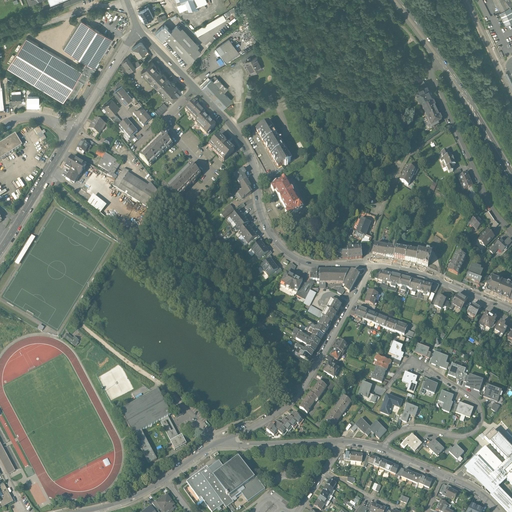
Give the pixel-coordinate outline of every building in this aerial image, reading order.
[(71,0),(39,13),(40,17),(80,0),(71,0)] [(176,0),(180,9),(187,6),(189,10),(196,7),(193,0),(176,0)] [(505,0),(492,0),(500,12),(509,7),(505,0)] [(511,12),(511,10),(509,7),(500,12),(505,27),(511,22),(511,12)] [(148,8),(138,13),(143,23),(153,18),(148,8)] [(225,14),(195,32),(198,37),(226,20),(224,18),(226,16),(225,14)] [(83,62),(95,69),(113,41),(80,21),(63,50),(83,62)] [(163,42),(165,40),(189,65),(202,52),(178,27),(172,33),(165,26),(156,35),(163,42)] [(89,75),(92,76),(95,69),(83,62),(78,70),(27,37),(7,70),(63,104),(66,98),(72,102),(83,84),(84,84),(89,75)] [(238,53),(229,40),(216,50),(216,51),(215,53),(218,57),(220,56),(225,62),(238,53)] [(142,43),(140,43),(132,49),(134,51),(131,53),(134,58),(136,56),(136,55),(138,57),(147,51),(142,43)] [(262,65),(256,56),(251,59),(250,57),(248,58),(249,60),(245,62),(250,71),(254,68),(255,69),(262,65)] [(133,65),(128,58),(122,63),(123,65),(126,68),(125,69),(126,70),(129,73),(135,68),(133,65)] [(167,79),(152,63),(142,72),(157,88),(167,79)] [(417,86),(424,83),(420,76),(415,78),(416,81),(415,81),(417,86)] [(217,78),(214,81),(212,79),(211,80),(211,79),(202,88),(211,97),(213,100),(222,109),(231,100),(224,93),(227,89),(217,78)] [(172,84),(167,79),(157,88),(156,89),(161,94),(172,84)] [(413,88),(415,92),(425,87),(424,83),(417,86),(413,88)] [(175,84),(172,84),(161,94),(166,99),(176,89),(173,86),(175,84)] [(119,88),(114,92),(120,98),(127,92),(122,86),(119,88)] [(432,99),(427,87),(414,93),(420,105),(422,104),(427,116),(437,111),(434,105),(435,104),(433,101),(432,102),(431,100),(432,99)] [(182,94),(176,89),(166,99),(167,101),(166,102),(166,103),(170,105),(171,104),(182,94)] [(127,92),(120,98),(125,105),(129,101),(132,98),(127,92)] [(21,94),(12,95),(12,102),(12,104),(14,104),(22,103),(21,94)] [(39,96),(27,96),(27,106),(39,106),(39,96)] [(134,97),(132,98),(129,101),(133,106),(138,102),(134,97)] [(117,106),(116,107),(114,104),(115,104),(112,100),(102,108),(109,117),(114,114),(119,109),(117,106)] [(194,101),(185,109),(192,117),(193,116),(197,120),(204,114),(205,113),(194,101)] [(142,106),(138,102),(133,106),(137,110),(141,108),(142,106)] [(164,104),(154,113),(159,117),(168,108),(164,104)] [(137,110),(133,114),(138,120),(146,114),(141,108),(137,110)] [(439,116),(437,111),(427,116),(432,126),(438,123),(437,121),(441,120),(440,119),(441,118),(440,115),(439,116)] [(114,114),(109,117),(113,122),(118,118),(114,114)] [(146,114),(138,120),(144,126),(148,123),(151,120),(146,114)] [(204,114),(197,120),(195,123),(206,135),(215,127),(204,114)] [(122,123),(118,118),(113,122),(118,127),(119,126),(122,123)] [(104,123),(96,119),(92,125),(91,124),(89,128),(99,134),(101,130),(100,129),(104,123)] [(132,125),(127,119),(122,123),(119,126),(124,132),(132,125)] [(264,143),(277,135),(273,129),(270,124),(269,123),(266,125),(264,125),(262,126),(262,128),(259,129),(257,131),(264,143)] [(132,125),(124,132),(130,138),(133,135),(137,132),(132,125)] [(163,134),(151,145),(161,155),(172,144),(163,134)] [(15,135),(0,144),(0,159),(22,146),(15,135)] [(277,135),(264,143),(271,156),(284,148),(281,142),(277,135)] [(234,152),(219,136),(209,145),(224,161),(234,152)] [(86,143),(82,141),(77,148),(78,148),(82,151),(84,152),(89,145),(86,143)] [(151,145),(139,156),(148,166),(161,155),(151,145)] [(288,155),(284,148),(271,156),(279,169),(284,166),(286,166),(288,165),(288,164),(292,161),(288,155)] [(449,154),(447,148),(441,151),(442,155),(443,157),(440,158),(441,161),(444,160),(445,163),(446,165),(449,171),(453,169),(451,164),(455,163),(451,153),(449,154)] [(117,161),(106,154),(97,169),(111,178),(120,164),(116,161),(117,161)] [(85,165),(72,157),(67,165),(66,164),(64,166),(71,170),(79,175),(85,165)] [(363,162),(362,164),(361,173),(372,173),(372,170),(373,171),(373,168),(372,168),(372,170),(370,170),(371,167),(369,167),(366,165),(366,161),(365,160),(365,162),(363,162)] [(191,164),(179,175),(188,185),(200,174),(191,164)] [(403,173),(412,178),(414,174),(415,174),(417,169),(411,166),(411,168),(407,166),(403,173)] [(148,187),(128,174),(129,172),(124,169),(113,186),(149,208),(159,193),(150,183),(148,187)] [(79,175),(71,170),(66,178),(70,180),(74,182),(75,180),(76,180),(79,175)] [(243,170),(234,175),(239,185),(246,181),(248,179),(243,170)] [(473,184),(467,171),(464,172),(458,175),(464,188),(469,185),(472,184),(473,184)] [(408,185),(412,178),(403,173),(399,180),(408,185)] [(117,176),(114,174),(109,183),(112,185),(117,176)] [(179,175),(167,187),(176,197),(188,185),(179,175)] [(279,182),(270,187),(272,189),(271,190),(273,194),(275,192),(278,197),(290,190),(284,179),(279,182)] [(251,188),(246,181),(239,185),(242,189),(238,192),(242,199),(251,194),(248,189),(251,188)] [(480,198),(475,189),(475,190),(472,191),(469,192),(474,201),(480,198)] [(290,190),(278,197),(284,207),(296,200),(290,190)] [(100,213),(106,205),(94,195),(89,201),(88,203),(100,213)] [(290,218),(302,211),(303,209),(300,205),(299,204),(296,200),(284,207),(288,214),(285,216),(287,219),(289,217),(290,218)] [(233,209),(230,204),(224,209),(224,210),(220,213),(223,217),(233,209)] [(489,222),(494,217),(488,209),(483,213),(489,222)] [(233,221),(242,214),(238,210),(230,216),(233,221)] [(236,225),(245,218),(242,214),(233,221),(236,225)] [(479,217),(476,214),(470,220),(469,219),(468,218),(467,221),(468,223),(470,221),(476,227),(482,222),(478,217),(479,217)] [(499,222),(494,217),(489,222),(494,227),(499,222)] [(239,229),(247,223),(248,222),(245,218),(236,225),(239,229)] [(371,221),(361,218),(354,236),(359,238),(359,237),(363,238),(365,234),(365,235),(371,221)] [(241,234),(250,228),(247,223),(239,229),(238,230),(241,234)] [(386,237),(390,239),(392,234),(388,233),(389,229),(384,227),(381,236),(386,237)] [(241,234),(244,239),(253,232),(250,228),(241,234)] [(494,234),(488,228),(478,237),(485,243),(494,234)] [(256,236),(253,232),(244,239),(248,243),(253,239),(257,236),(256,236)] [(504,241),(500,237),(490,248),(493,252),(497,248),(496,248),(498,246),(499,247),(500,246),(503,249),(508,244),(509,245),(511,242),(511,240),(508,237),(504,241)] [(255,253),(264,246),(260,241),(257,243),(251,248),(255,253)] [(380,254),(382,244),(375,243),(373,252),(380,254)] [(387,255),(394,256),(396,247),(397,244),(393,243),(393,246),(388,245),(387,255)] [(387,255),(388,245),(382,244),(380,254),(387,255)] [(268,251),(264,246),(255,253),(259,258),(265,254),(268,251)] [(405,259),(407,249),(402,248),(403,247),(400,246),(400,248),(396,247),(394,256),(394,257),(405,259)] [(362,258),(361,247),(347,248),(347,251),(348,257),(347,257),(348,260),(362,258)] [(405,259),(416,261),(418,251),(411,250),(407,249),(405,259)] [(419,250),(418,250),(418,251),(416,261),(428,265),(431,252),(427,251),(427,252),(424,251),(419,250)] [(456,250),(448,267),(458,271),(466,254),(456,250)] [(265,270),(274,262),(270,257),(266,260),(261,264),(265,270)] [(289,273),(290,272),(292,273),(296,265),(295,265),(291,261),(286,271),(289,273)] [(278,267),(274,262),(265,270),(269,275),(274,270),(278,267)] [(474,265),(471,264),(468,272),(468,273),(467,276),(480,281),(481,278),(479,277),(483,269),(480,268),(480,266),(475,264),(474,265)] [(351,269),(350,271),(344,282),(342,284),(339,288),(344,290),(350,294),(360,274),(351,269)] [(314,281),(320,281),(320,270),(311,270),(311,275),(310,275),(310,280),(310,281),(314,281)] [(330,270),(320,270),(320,281),(319,283),(320,283),(326,283),(329,284),(330,270)] [(339,284),(339,271),(330,270),(329,284),(339,284)] [(297,291),(302,280),(294,276),(294,275),(292,273),(290,272),(289,273),(286,271),(280,283),(284,285),(285,287),(292,290),(294,289),(297,291)] [(350,271),(339,271),(339,284),(342,284),(344,282),(350,271)] [(379,278),(378,279),(381,280),(381,282),(384,283),(385,280),(388,281),(391,273),(381,271),(380,272),(379,278)] [(491,272),(489,277),(497,280),(499,275),(491,272)] [(391,273),(388,281),(392,282),(391,285),(395,286),(396,283),(399,284),(401,276),(391,273)] [(401,276),(399,284),(402,285),(401,288),(405,289),(406,286),(409,287),(411,279),(401,276)] [(489,277),(483,289),(484,290),(505,300),(510,289),(511,287),(504,283),(503,284),(502,283),(497,280),(489,277)] [(411,279),(409,287),(412,288),(411,291),(415,292),(416,289),(419,289),(421,281),(411,279)] [(305,297),(314,281),(310,281),(310,280),(307,283),(302,280),(297,291),(296,292),(305,297)] [(421,281),(419,289),(423,291),(423,292),(429,294),(430,292),(432,284),(421,281)] [(316,292),(310,289),(303,302),(309,305),(316,292)] [(375,299),(376,299),(378,293),(375,292),(369,290),(367,296),(375,299)] [(467,298),(458,292),(452,302),(454,303),(461,308),(463,304),(467,298)] [(445,297),(438,294),(434,303),(434,304),(441,307),(442,305),(443,303),(447,305),(449,300),(444,298),(445,297)] [(375,299),(367,296),(365,301),(371,303),(373,304),(376,299),(375,299)] [(326,309),(335,314),(340,305),(330,300),(325,309),(326,309)] [(480,307),(472,301),(468,308),(467,309),(475,314),(480,307)] [(321,318),(325,312),(310,304),(307,309),(321,318)] [(356,310),(352,308),(350,313),(350,314),(358,316),(357,318),(360,319),(361,318),(364,319),(368,311),(357,307),(356,310)] [(321,318),(330,323),(335,314),(326,309),(325,312),(321,318)] [(377,315),(368,311),(364,319),(366,320),(374,323),(377,315)] [(496,317),(487,311),(483,316),(479,323),(484,327),(486,324),(489,326),(491,324),(492,324),(494,321),(493,320),(496,317)] [(377,315),(374,323),(384,327),(387,318),(377,315)] [(321,318),(318,325),(326,329),(330,323),(321,318)] [(387,318),(384,327),(394,330),(397,322),(387,318)] [(508,325),(501,320),(497,325),(495,329),(502,334),(508,325)] [(397,322),(394,330),(404,334),(406,329),(407,326),(397,322)] [(309,328),(323,335),(325,331),(317,326),(316,329),(314,328),(314,327),(311,325),(309,328)] [(320,340),(323,335),(309,328),(307,326),(305,329),(308,331),(311,333),(312,332),(313,333),(312,335),(320,340)] [(406,329),(404,334),(412,337),(414,332),(406,329)] [(74,338),(73,339),(71,338),(67,334),(64,338),(74,346),(75,345),(76,346),(78,343),(77,342),(78,341),(74,338)] [(305,336),(303,339),(317,346),(319,342),(311,337),(310,339),(308,338),(305,336)] [(317,346),(303,339),(302,341),(305,343),(306,343),(307,344),(306,346),(314,351),(317,346)] [(336,344),(334,348),(342,353),(343,354),(348,346),(338,340),(338,341),(337,341),(336,343),(336,344)] [(402,346),(393,342),(389,353),(396,356),(401,358),(402,358),(403,354),(400,352),(400,351),(402,346)] [(297,349),(310,357),(313,352),(305,348),(304,350),(302,349),(302,348),(297,345),(295,348),(297,349)] [(429,349),(417,345),(414,353),(426,358),(428,352),(429,349)] [(342,353),(334,348),(330,356),(337,360),(342,353)] [(310,357),(297,349),(295,353),(299,355),(299,354),(301,355),(300,357),(308,361),(310,357)] [(448,358),(434,352),(430,363),(446,370),(448,364),(446,363),(448,358)] [(384,359),(383,359),(381,359),(377,356),(375,359),(377,362),(376,366),(386,370),(388,365),(390,364),(391,362),(391,361),(389,361),(388,361),(387,360),(384,359)] [(339,370),(329,364),(324,372),(334,378),(334,377),(337,379),(341,372),(338,371),(339,370)] [(386,370),(376,366),(371,379),(381,382),(386,370)] [(465,371),(455,367),(455,368),(451,366),(448,375),(461,380),(463,374),(465,371)] [(417,377),(405,372),(402,381),(409,384),(407,389),(414,392),(417,383),(415,382),(417,377)] [(483,381),(469,376),(469,377),(466,383),(465,386),(479,391),(483,381)] [(328,384),(321,379),(319,382),(326,387),(328,384)] [(427,380),(426,380),(425,383),(423,382),(422,386),(420,392),(424,394),(425,390),(434,393),(438,384),(427,380)] [(319,382),(311,393),(317,397),(318,398),(326,387),(319,382)] [(372,385),(362,382),(358,395),(367,398),(369,393),(372,385)] [(499,390),(487,386),(483,397),(496,402),(499,396),(497,395),(498,392),(499,392),(499,391),(499,390)] [(152,393),(120,411),(133,435),(134,435),(149,463),(156,459),(141,430),(160,420),(171,440),(170,440),(175,449),(186,443),(181,434),(178,436),(168,416),(171,414),(158,390),(152,393)] [(453,395),(442,391),(438,400),(444,402),(442,409),(449,411),(453,402),(451,401),(453,395)] [(311,393),(310,392),(300,407),(307,412),(309,410),(308,409),(317,397),(311,393)] [(367,398),(366,399),(375,402),(377,396),(369,393),(367,398)] [(402,401),(386,395),(380,411),(389,414),(392,404),(399,407),(402,401)] [(351,402),(343,397),(335,408),(342,414),(351,402)] [(473,408),(459,403),(459,404),(456,412),(469,417),(473,408)] [(499,405),(493,403),(491,408),(496,411),(499,405)] [(418,408),(407,404),(401,420),(407,422),(409,414),(415,416),(418,408)] [(342,414),(335,408),(326,420),(333,425),(342,414)] [(302,419),(294,412),(290,417),(297,422),(298,423),(302,419)] [(290,417),(288,416),(285,421),(291,426),(293,427),(297,422),(290,417)] [(370,427),(361,418),(355,425),(357,427),(364,434),(365,433),(368,429),(370,427)] [(285,421),(283,419),(279,424),(286,429),(288,430),(291,426),(285,421)] [(386,430),(376,421),(370,427),(368,429),(371,432),(379,439),(386,430)] [(279,424),(278,423),(274,428),(277,430),(282,434),(286,429),(279,424)] [(274,428),(270,425),(266,430),(267,431),(271,433),(274,435),(277,430),(274,428)] [(20,469),(0,430),(0,443),(15,472),(20,469)] [(511,511),(511,442),(501,431),(492,439),(511,460),(503,468),(486,449),(476,459),(477,460),(466,471),(504,511),(511,511)] [(422,442),(412,433),(409,437),(408,436),(401,444),(404,447),(407,444),(415,450),(417,448),(419,450),(421,448),(419,445),(422,442)] [(428,440),(426,438),(422,442),(419,445),(421,448),(423,445),(428,440)] [(444,448),(434,439),(430,442),(427,446),(437,455),(439,454),(440,454),(439,453),(444,448)] [(15,472),(0,443),(0,459),(8,475),(15,472)] [(464,452),(456,444),(453,447),(449,451),(449,452),(457,459),(464,452)] [(447,454),(449,452),(449,451),(453,447),(451,445),(445,452),(447,454)] [(376,458),(370,455),(370,456),(368,462),(373,464),(376,458)] [(187,482),(201,502),(203,500),(211,511),(213,511),(219,508),(223,505),(226,509),(228,507),(231,511),(234,511),(235,511),(230,505),(233,503),(231,500),(241,493),(248,502),(265,489),(255,477),(254,478),(238,457),(223,468),(219,462),(209,470),(207,467),(187,482)] [(381,460),(376,458),(373,464),(379,467),(379,466),(381,460)] [(387,462),(382,459),(381,460),(379,466),(384,469),(387,462)] [(393,464),(387,462),(384,469),(390,471),(393,464)] [(399,467),(393,464),(390,471),(396,473),(399,467)] [(410,471),(404,469),(401,476),(407,478),(410,471)] [(415,474),(410,471),(407,478),(412,480),(415,474)] [(421,476),(415,474),(412,480),(413,481),(418,483),(418,482),(421,476)] [(427,478),(421,475),(421,476),(418,482),(424,485),(427,478)] [(433,480),(427,478),(424,485),(430,487),(431,485),(433,480)] [(330,480),(330,479),(326,484),(327,485),(332,488),(336,483),(335,483),(330,480)] [(449,499),(454,488),(447,484),(446,486),(444,491),(447,492),(444,496),(449,499)] [(332,488),(327,485),(323,490),(324,490),(330,494),(333,489),(332,488)] [(456,489),(454,488),(449,499),(454,501),(458,493),(455,491),(456,489)] [(0,498),(0,509),(13,502),(6,490),(1,493),(3,497),(0,498)] [(330,494),(324,490),(320,495),(321,495),(327,499),(330,494)] [(174,499),(168,491),(165,494),(167,496),(168,498),(169,497),(171,500),(174,499)] [(327,499),(321,495),(318,500),(318,501),(324,505),(327,499)] [(167,496),(165,498),(162,497),(161,498),(171,511),(174,510),(173,510),(176,508),(174,505),(175,505),(173,502),(172,502),(171,500),(169,497),(168,498),(167,496)] [(159,499),(159,502),(157,504),(158,505),(157,506),(160,509),(161,511),(171,511),(161,498),(159,499)] [(350,500),(347,505),(354,509),(357,504),(350,500)] [(324,505),(318,501),(315,506),(320,510),(321,510),(324,505)] [(448,505),(441,501),(438,507),(437,506),(435,510),(440,511),(451,511),(446,509),(448,505)] [(376,504),(374,503),(373,504),(371,510),(370,511),(377,511),(379,507),(375,505),(376,504)]
